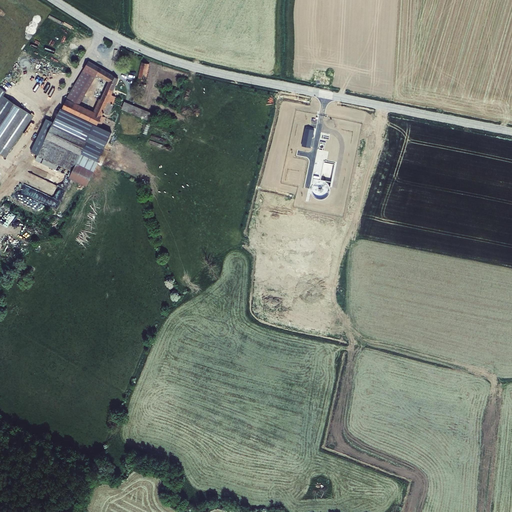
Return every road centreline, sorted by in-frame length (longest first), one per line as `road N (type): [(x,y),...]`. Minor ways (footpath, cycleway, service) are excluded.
road 1 (tertiary): [(511,133),(216,74),(136,47),(52,0)]
road 2 (unknown): [(105,32),(51,111),(10,90)]
